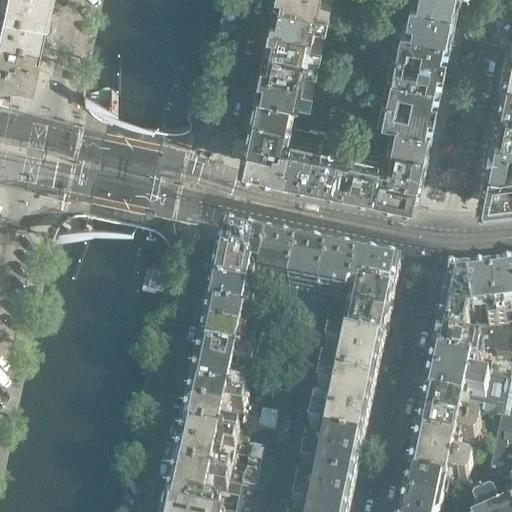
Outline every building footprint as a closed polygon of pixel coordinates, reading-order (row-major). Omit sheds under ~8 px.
[(0,0),(0,26),(34,33),(40,8),(0,0)] [(328,17),(331,2),(319,0),(274,0),(271,15),(306,22),(308,13),(328,17)] [(453,28),(458,0),(410,0),(409,10),(414,11),(413,19),(453,28)] [(359,33),(364,9),(354,7),(349,31),(359,33)] [(369,34),(373,11),(364,9),(359,33),(369,34)] [(304,32),(306,22),(271,15),(266,37),(321,49),(324,36),(304,32)] [(453,28),(413,19),(404,17),(399,41),(413,44),(414,38),(424,40),(423,46),(448,51),(453,28)] [(34,33),(0,26),(0,71),(6,71),(10,71),(14,72),(29,75),(36,42),(33,42),(34,33)] [(354,56),(359,33),(349,31),(345,54),(354,56)] [(364,58),(369,34),(359,33),(354,56),(364,58)] [(318,62),(321,49),(266,37),(262,60),(297,67),(299,58),(318,62)] [(443,74),(448,51),(423,46),(422,51),(412,49),(413,44),(399,41),(394,64),(443,74)] [(350,78),(354,56),(345,54),(340,76),(350,78)] [(359,80),(364,58),(354,56),(350,78),(359,80)] [(295,77),(297,67),(262,60),(257,82),(292,90),(312,94),(314,81),(295,77)] [(439,96),(443,74),(394,64),(390,86),(404,89),(405,83),(414,85),(414,91),(439,96)] [(511,100),(511,71),(505,70),(499,98),(511,100)] [(345,101),(350,78),(340,76),(336,99),(340,100),(345,101)] [(354,102),(359,80),(350,78),(345,101),(354,102)] [(288,112),(292,90),(257,82),(252,105),(288,112)] [(434,119),(439,96),(414,91),(413,96),(403,94),(404,89),(390,86),(385,109),(399,112),(399,111),(434,119)] [(326,107),(328,97),(316,95),(314,104),(326,107)] [(340,100),(336,99),(328,97),(326,107),(338,109),(340,100)] [(511,100),(499,98),(493,126),(511,129),(511,100)] [(354,102),(345,101),(340,100),(338,109),(336,115),(351,119),(353,112),(354,102)] [(366,115),(368,105),(354,102),(353,112),(366,115)] [(324,114),(326,107),(314,104),(313,112),(324,114)] [(283,134),(288,112),(252,105),(246,135),(273,141),(274,137),(282,139),(283,134)] [(336,117),(336,115),(338,109),(326,107),(324,114),(336,117)] [(429,142),(434,119),(399,111),(399,112),(394,132),(394,135),(429,142)] [(364,122),(366,115),(353,112),(351,119),(354,119),(354,120),(364,122)] [(375,125),(377,117),(366,115),(364,122),(375,125)] [(506,163),(511,140),(511,129),(493,126),(486,159),(506,163)] [(423,172),(429,142),(394,135),(394,132),(382,129),(378,152),(382,153),(390,154),(389,156),(390,156),(389,162),(397,163),(396,166),(423,172)] [(284,169),(292,134),(289,135),(283,134),(282,139),(274,137),(273,141),(246,135),(241,160),(284,169)] [(314,175),(322,140),(292,134),(284,169),(314,175)] [(343,181),(351,146),(322,140),(314,175),(343,181)] [(375,188),(382,153),(378,152),(351,146),(343,181),(375,188)] [(419,192),(423,172),(396,166),(397,163),(389,162),(390,156),(389,156),(390,154),(382,153),(375,188),(418,197),(419,192)] [(511,161),(506,163),(486,159),(483,175),(477,174),(472,197),(482,208),(511,204),(511,161)] [(261,282),(268,247),(225,238),(219,265),(249,271),(248,274),(257,276),(256,281),(261,282)] [(290,290),(298,253),(268,247),(261,282),(263,284),(290,290)] [(320,296),(328,259),(298,253),(290,290),(320,296)] [(351,301),(358,266),(328,259),(320,296),(349,302),(349,301),(351,301)] [(166,284),(169,270),(170,265),(151,261),(147,280),(166,284)] [(251,303),(256,281),(257,276),(248,274),(249,271),(219,265),(213,295),(251,303)] [(396,300),(401,280),(397,274),(358,266),(351,301),(358,303),(359,297),(364,298),(365,293),(396,300)] [(511,320),(511,278),(492,281),(497,334),(507,333),(507,324),(503,321),(511,320)] [(497,334),(492,281),(469,283),(473,325),(490,323),(487,326),(488,335),(497,334)] [(473,325),(469,283),(455,285),(452,288),(444,324),(468,330),(474,329),(473,325)] [(390,330),(396,300),(365,293),(364,298),(359,297),(358,303),(354,322),(390,330)] [(246,327),(250,306),(251,303),(213,295),(208,319),(246,327)] [(283,324),(284,317),(273,315),(272,322),(283,324)] [(292,326),(293,319),(284,317),(283,324),(292,326)] [(260,342),(263,330),(246,327),(208,319),(204,338),(242,346),(244,338),(260,342)] [(320,332),(322,324),(308,321),(306,329),(320,332)] [(281,333),(283,324),(272,322),(270,331),(281,333)] [(385,354),(390,330),(354,322),(349,347),(385,354)] [(290,335),(292,326),(283,324),(281,333),(290,335)] [(330,334),(331,326),(322,324),(320,332),(330,334)] [(465,346),(468,330),(444,324),(440,345),(460,349),(465,346)] [(319,340),(320,332),(306,329),(304,337),(319,340)] [(259,349),(242,346),(204,338),(200,357),(255,369),(259,349)] [(385,354),(349,347),(329,343),(326,353),(343,357),(341,365),(381,374),(385,354)] [(482,365),(484,354),(483,352),(468,349),(465,346),(460,349),(440,345),(436,364),(490,376),(492,367),(482,365)] [(251,389),(255,369),(200,357),(196,378),(234,386),(251,389)] [(511,380),(490,376),(436,364),(427,404),(462,412),(497,420),(481,493),(511,478),(511,380)] [(377,393),(381,374),(341,365),(339,375),(323,372),(321,382),(377,393)] [(233,395),(234,386),(196,378),(192,397),(247,409),(249,398),(233,395)] [(373,412),(377,393),(321,382),(318,393),(334,396),(333,404),(373,412)] [(245,419),(247,409),(192,397),(188,417),(229,425),(231,426),(233,417),(245,419)] [(369,432),(373,412),(333,404),(331,414),(315,411),(313,421),(369,432)] [(460,421),(462,412),(427,404),(423,425),(478,437),(480,430),(477,425),(460,421)] [(278,432),(281,417),(272,415),(269,431),(276,432),(278,432)] [(228,433),(229,425),(188,417),(184,435),(239,446),(241,436),(228,433)] [(288,436),(292,419),(281,417),(278,432),(276,432),(276,434),(288,436)] [(365,451),(369,432),(313,421),(310,433),(322,436),(321,443),(365,451)] [(476,445),(478,437),(423,425),(419,444),(454,451),(455,444),(472,447),(476,445)] [(179,456),(234,467),(236,460),(249,461),(249,466),(259,470),(258,472),(268,474),(273,453),(272,453),(239,446),(184,435),(179,456)] [(360,472),(365,451),(321,443),(319,452),(307,450),(305,457),(305,461),(360,472)] [(452,461),(454,451),(419,444),(415,464),(470,476),(471,470),(469,465),(452,461)] [(343,511),(296,502),(298,490),(317,494),(318,485),(320,476),(302,473),(305,461),(274,455),(265,495),(262,511),(343,511)] [(258,472),(258,474),(247,474),(245,479),(233,475),(234,467),(179,456),(175,477),(230,488),(242,490),(264,495),(268,474),(258,472)] [(356,492),(360,472),(305,461),(302,473),(320,476),(318,485),(356,492)] [(468,485),(470,476),(415,464),(411,484),(445,492),(447,484),(464,487),(468,485)] [(227,499),(230,488),(175,477),(171,497),(215,506),(217,497),(227,499)] [(439,511),(441,511),(445,492),(411,484),(406,505),(439,511)] [(343,511),(351,511),(356,492),(318,485),(317,494),(298,490),(296,502),(343,511)] [(242,511),(262,511),(265,495),(264,495),(242,490),(237,511),(242,511)] [(236,511),(213,511),(215,506),(171,497),(167,511),(242,511),(237,511),(236,511)]
